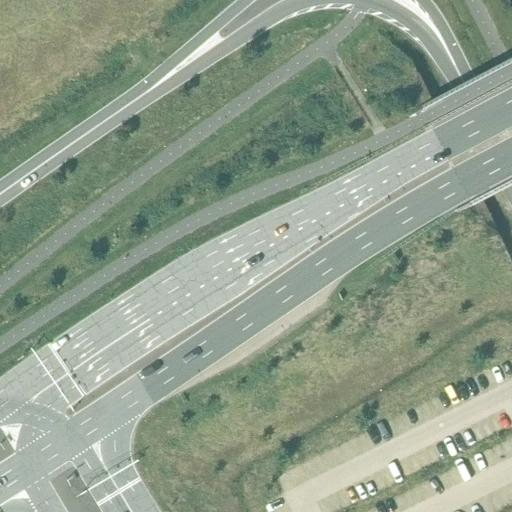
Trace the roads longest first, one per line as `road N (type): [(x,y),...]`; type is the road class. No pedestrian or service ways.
road 1 (secondary): [(511,109),(171,288),(8,401)]
road 2 (secondary): [(78,433),(391,225),(511,156)]
road 3 (unclassified): [(192,60),(0,194)]
road 4 (unclassified): [(192,60),(328,0)]
road 5 (unclassified): [(353,0),(394,14),(460,70)]
